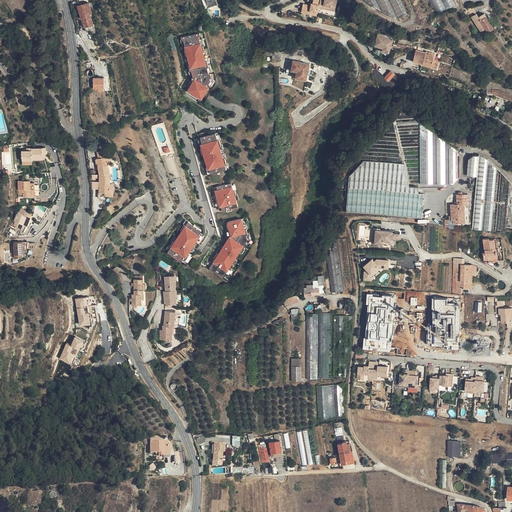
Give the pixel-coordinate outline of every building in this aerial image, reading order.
[(204,0),(207,8),(217,4),(216,0),(204,0)] [(320,0),(313,0),(313,4),(309,4),(309,6),(303,5),(302,13),(310,15),(311,11),(318,12),(319,8),(320,0)] [(338,1),(332,0),(324,0),(325,0),(322,0),(320,0),(319,8),(324,9),(324,5),(332,7),(331,10),(336,11),(338,1)] [(400,0),(364,0),(366,4),(374,1),(379,13),(388,9),(393,20),(407,14),(400,0)] [(93,12),(89,1),(77,4),(84,27),(93,24),(90,13),(93,12)] [(467,10),(472,17),(476,14),(472,7),(467,10)] [(476,14),(472,17),(481,32),(485,29),(487,32),(493,29),(486,17),(485,14),(478,17),(476,14)] [(348,24),(340,21),(338,27),(345,30),(348,24)] [(184,40),(193,80),(187,92),(203,100),(212,82),(201,34),(201,33),(186,37),(186,36),(180,38),(184,40)] [(392,41),(378,35),(375,45),(383,48),(383,50),(389,52),(392,41)] [(282,52),(274,50),(266,50),(266,56),(273,55),(272,58),(280,60),(282,52)] [(416,51),(413,61),(423,64),(422,65),(437,69),(439,61),(433,60),(435,54),(426,52),(425,53),(416,51)] [(307,80),(310,64),(294,60),(291,70),(297,72),(296,77),(307,80)] [(395,75),(392,71),(385,77),(378,69),(373,74),(381,83),(386,78),(388,81),(395,75)] [(104,87),(104,78),(93,78),(93,89),(99,89),(99,92),(104,91),(104,87)] [(511,96),(499,91),(497,96),(511,101),(511,96)] [(413,118),(403,119),(409,166),(418,165),(413,118)] [(457,179),(457,151),(421,122),(419,184),(451,185),(457,179)] [(218,132),(201,136),(203,143),(201,144),(208,170),(210,169),(211,174),(227,170),(218,132)] [(33,161),(32,159),(44,158),(43,148),(32,149),(32,151),(21,152),(22,162),(33,161)] [(44,160),(46,158),(46,153),(47,153),(46,148),(43,148),(44,158),(32,159),(33,161),(44,160)] [(110,183),(110,174),(108,165),(108,164),(109,164),(108,157),(104,157),(103,151),(98,152),(99,159),(96,159),(97,167),(98,167),(100,175),(100,184),(99,184),(98,188),(100,188),(100,193),(105,193),(110,193),(110,184),(110,183)] [(511,231),(511,193),(508,188),(509,184),(487,161),(478,156),(475,156),(473,157),(468,161),(466,178),(476,179),(470,229),(511,231)] [(419,193),(419,187),(410,187),(406,168),(360,166),(350,177),(348,214),(423,218),(424,194),(419,193)] [(24,194),(24,196),(36,196),(36,183),(31,183),(27,183),(27,180),(19,180),(19,194),(24,194)] [(233,183),(214,188),(220,207),(222,207),(223,211),(232,208),(231,204),(238,202),(233,183)] [(468,227),(468,204),(466,204),(466,196),(461,196),(461,194),(458,194),(458,196),(456,196),(456,206),(449,207),(449,221),(451,221),(451,225),(463,224),(463,227),(468,227)] [(20,211),(17,219),(19,219),(17,224),(25,227),(30,215),(20,211)] [(243,217),(228,221),(230,232),(210,269),(225,277),(244,244),(239,241),(243,233),(247,232),(243,217)] [(187,257),(204,230),(188,220),(168,253),(181,261),(185,256),(187,257)] [(398,239),(399,234),(392,234),(392,232),(378,231),(378,235),(375,235),(374,235),(373,236),(373,237),(374,238),(375,239),(371,238),(371,244),(389,245),(390,239),(398,239)] [(328,256),(329,270),(332,293),(354,290),(348,238),(342,238),(337,239),(337,242),(335,242),(334,245),(334,250),(331,250),(331,255),(328,256)] [(489,239),(483,239),(485,253),(483,253),(484,260),(488,259),(488,261),(493,260),(493,258),(497,257),(496,251),(495,251),(494,240),(489,240),(489,239)] [(25,242),(16,242),(18,257),(27,256),(26,253),(25,242)] [(390,260),(365,259),(364,280),(373,280),(373,269),(389,270),(390,260)] [(468,281),(470,282),(471,265),(457,264),(456,288),(468,289),(468,281)] [(117,275),(121,273),(116,267),(111,271),(117,278),(118,277),(117,275)] [(169,279),(164,279),(165,291),(174,291),(175,291),(174,276),(168,276),(169,279)] [(135,281),(135,285),(135,289),(142,289),(144,289),(146,289),(146,284),(144,284),(143,278),(139,278),(135,278),(135,281)] [(305,296),(308,295),(314,295),(320,294),(320,293),(320,288),(319,285),(319,280),(313,281),(314,283),(311,284),(311,286),(304,287),(305,296)] [(142,293),(142,289),(135,289),(135,293),(133,293),(133,298),(133,301),(133,305),(138,304),(142,304),(142,299),(144,299),(144,293),(142,293)] [(163,292),(163,296),(166,296),(166,299),(163,300),(164,306),(175,305),(174,291),(165,291),(163,292)] [(419,293),(417,324),(446,326),(448,295),(419,293)] [(291,301),(297,300),(296,294),(281,298),(283,307),(291,305),(291,301)] [(94,323),(89,296),(77,298),(81,325),(94,323)] [(511,314),(511,313),(511,308),(499,309),(500,314),(502,315),(502,323),(511,322),(511,314)] [(171,312),(167,311),(165,324),(173,326),(174,326),(177,312),(172,311),(171,312)] [(330,313),(319,313),(319,378),(330,378),(330,313)] [(318,314),(307,314),(307,380),(318,380),(318,314)] [(352,314),(333,314),(333,374),(347,374),(352,314)] [(163,333),(161,332),(160,338),(172,339),(173,326),(165,324),(164,324),(164,329),(163,329),(163,333)] [(83,349),(87,341),(75,337),(72,345),(67,343),(61,358),(72,362),(78,347),(83,349)] [(490,352),(478,349),(474,348),(472,359),(488,362),(490,352)] [(210,352),(213,360),(221,356),(217,349),(210,352)] [(302,358),(291,358),(291,367),(302,367),(302,358)] [(372,376),(372,367),(368,366),(368,365),(363,365),(363,366),(361,366),(357,366),(357,379),(363,379),(363,375),(368,375),(367,376),(372,376)] [(377,367),(372,367),(372,376),(377,376),(377,374),(387,374),(387,365),(380,365),(380,366),(379,366),(379,365),(377,365),(377,367)] [(302,382),(302,367),(291,367),(292,382),(302,382)] [(409,370),(405,370),(405,373),(403,373),(400,373),(400,381),(403,381),(403,385),(408,385),(409,370)] [(416,371),(409,370),(408,385),(408,386),(415,386),(415,382),(418,382),(418,377),(415,377),(415,375),(416,375),(416,371)] [(453,381),(454,374),(446,373),(446,375),(443,375),(443,377),(440,377),(440,382),(443,382),(443,384),(443,385),(448,385),(449,381),(453,381)] [(436,386),(439,386),(439,384),(440,382),(440,377),(440,375),(436,374),(436,376),(436,377),(433,377),(431,377),(430,387),(436,387),(436,386)] [(475,390),(476,377),(472,376),(471,378),(471,380),(466,380),(466,387),(469,387),(469,391),(475,391),(475,390)] [(476,376),(476,377),(475,390),(482,390),(485,390),(485,380),(483,380),(480,380),(480,376),(476,376)] [(345,418),(343,385),(317,386),(319,420),(345,418)] [(335,424),(338,444),(343,443),(343,442),(344,441),(341,422),(335,424)] [(308,429),(295,431),(297,443),(297,445),(299,456),(299,457),(301,469),(302,470),(315,468),(316,469),(328,467),(329,467),(321,426),(309,429),(308,429)] [(288,470),(301,469),(299,457),(299,456),(297,445),(297,443),(295,431),(282,433),(288,470)] [(271,453),(274,452),(282,451),(280,440),(269,442),(271,453)] [(453,440),(448,440),(448,456),(461,457),(462,441),(453,441),(453,440)] [(342,464),(347,463),(346,460),(347,460),(351,459),(350,451),(351,451),(350,443),(347,443),(347,441),(344,441),(343,442),(343,443),(338,444),(340,454),(332,456),(332,457),(330,458),(332,464),(342,462),(342,464)] [(167,446),(167,442),(150,442),(151,453),(158,453),(158,455),(156,456),(156,460),(163,460),(163,455),(170,455),(170,446),(167,446)] [(214,444),(214,464),(223,464),(223,451),(225,451),(226,444),(214,444)] [(265,445),(258,446),(262,463),(269,462),(265,445)] [(511,465),(511,452),(493,455),(494,462),(509,461),(510,466),(511,465)] [(377,511),(372,471),(365,472),(370,511),(377,511)] [(451,496),(448,496),(447,500),(449,500),(449,504),(456,504),(456,500),(451,500),(451,496)] [(506,507),(505,501),(498,501),(499,505),(499,507),(492,508),(493,511),(506,511),(507,507),(506,507)]
